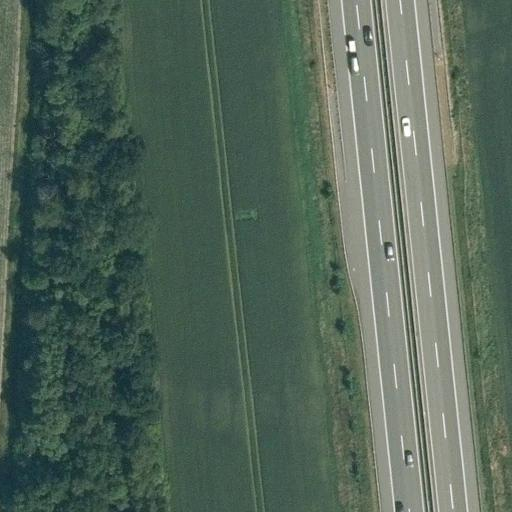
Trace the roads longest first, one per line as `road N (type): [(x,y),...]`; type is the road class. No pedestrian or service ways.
road 1 (motorway): [(451,511),(398,0)]
road 2 (motorway): [(355,0),(407,511)]
